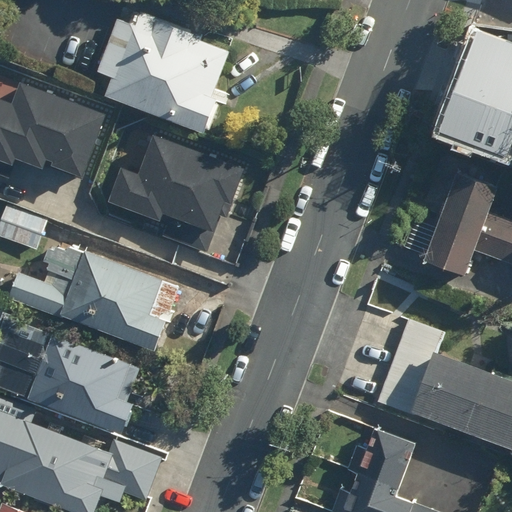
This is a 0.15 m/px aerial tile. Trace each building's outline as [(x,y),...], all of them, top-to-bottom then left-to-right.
[(194,39),(195,35),(159,21),(157,25),(123,12),(99,74),(113,80),(105,99),(159,120),(208,138),(221,103),(226,105),(230,95),(219,91),(233,54),(194,39)] [(511,40),(477,27),(437,131),(505,156),(510,142),(511,143),(511,40)] [(80,181),(106,114),(25,83),(16,107),(0,101),(0,163),(15,169),(17,163),(45,173),(48,163),(56,166),(54,171),(80,181)] [(246,173),(152,137),(139,172),(124,167),(109,206),(163,227),(167,217),(215,235),(226,206),(233,208),(246,173)] [(457,169),(425,262),(464,275),(473,249),(511,262),(511,216),(489,209),(498,184),(457,169)] [(0,227),(0,234),(42,250),(53,221),(9,204),(0,227)] [(8,296),(155,352),(181,285),(58,238),(43,276),(19,267),(8,296)] [(0,388),(122,435),(134,404),(126,401),(140,365),(9,315),(0,339),(0,388)] [(410,316),(379,401),(511,449),(511,379),(439,352),(447,330),(410,316)] [(118,440),(113,453),(33,423),(36,415),(25,411),(26,408),(0,397),(0,487),(64,511),(96,511),(103,496),(122,503),(126,491),(149,499),(165,458),(118,440)] [(341,511),(447,511),(401,495),(420,444),(375,427),(367,448),(357,444),(347,468),(356,472),(341,511)] [(26,511),(4,503),(0,511),(26,511)]
